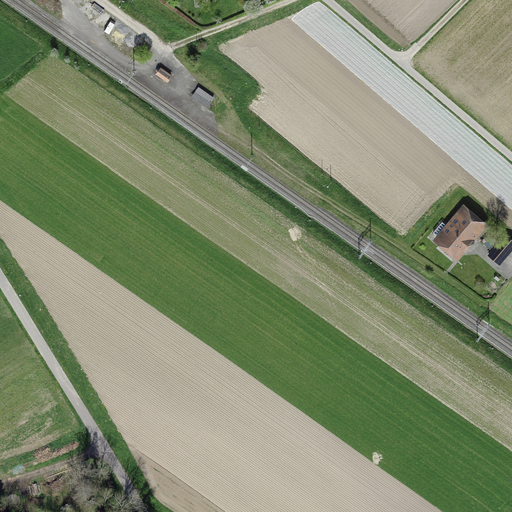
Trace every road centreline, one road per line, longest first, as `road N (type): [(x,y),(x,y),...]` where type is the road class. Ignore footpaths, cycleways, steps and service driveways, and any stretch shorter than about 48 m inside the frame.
road 1 (tertiary): [(142,511),(0,277)]
road 2 (residential): [(340,0),(511,145)]
road 3 (track): [(165,50),(291,0)]
